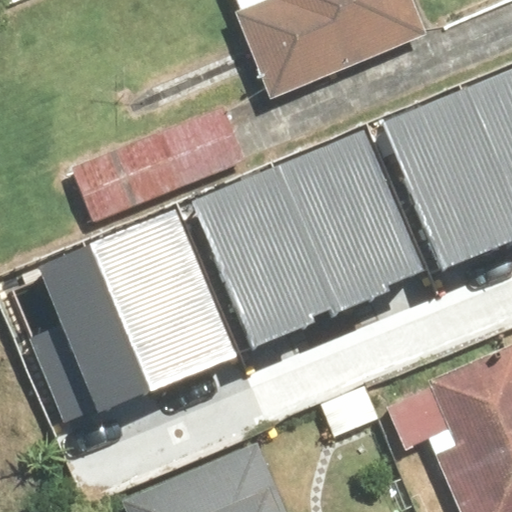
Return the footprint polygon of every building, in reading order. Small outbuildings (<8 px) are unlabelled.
[(427,0),(248,0),(283,88),(438,27),(427,0)] [(511,72),(472,88),(511,189),(511,72)] [(511,189),(472,88),(387,121),(446,272),(511,245),(511,189)] [(234,110),(76,173),(93,217),(251,154),(234,110)] [(364,128),(278,163),(340,312),(426,277),(364,128)] [(278,163),(191,199),(253,348),(340,312),(278,163)] [(171,211),(90,245),(149,384),(230,350),(171,211)] [(60,319),(30,332),(67,419),(149,384),(90,245),(38,267),(60,319)] [(367,314),(286,345),(294,366),(252,382),(272,433),(330,410),(340,435),(389,416),(377,385),(392,379),(367,314)] [(447,459),(468,511),(499,511),(511,507),(511,346),(441,374),(471,450),(447,459)] [(133,497),(139,511),(282,511),(253,445),(133,497)]
